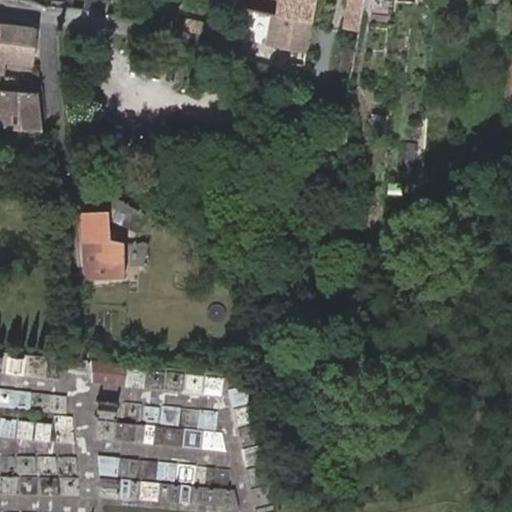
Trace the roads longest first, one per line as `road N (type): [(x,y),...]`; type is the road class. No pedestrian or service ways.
road 1 (residential): [(82,364),(49,18)]
road 2 (residential): [(49,18),(184,103),(253,118)]
